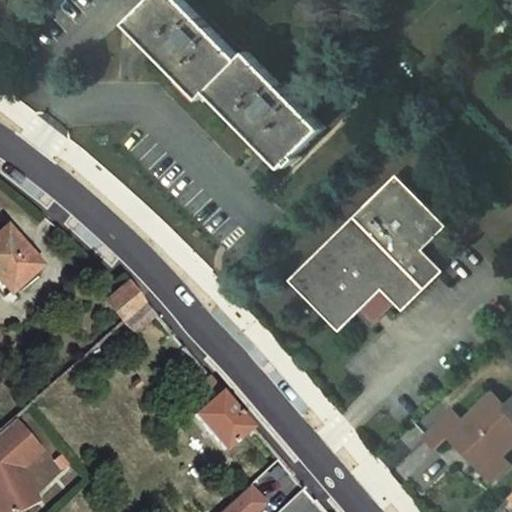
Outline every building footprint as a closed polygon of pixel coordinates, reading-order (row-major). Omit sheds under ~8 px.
[(203,99),(211,92),(284,167),(290,161),(292,163),(299,157),(296,154),(323,128),(249,52),(242,59),(184,0),(152,0),(129,23),(203,99)] [(373,199),(290,280),(307,298),(311,294),(344,328),(362,310),(383,289),(395,302),(404,311),(444,271),(424,249),(448,225),(398,174),(373,199)] [(0,231),(0,280),(11,292),(42,264),(7,225),(0,231)] [(129,281),(106,301),(123,321),(144,302),(129,281)] [(395,302),(383,289),(362,310),(375,322),(395,302)] [(344,328),(311,294),(307,298),(340,331),(344,328)] [(144,302),(123,321),(135,334),(155,315),(144,302)] [(201,384),(213,398),(221,391),(209,377),(201,384)] [(250,426),(221,391),(213,398),(195,414),(224,448),(250,426)] [(449,436),(484,473),(502,456),(511,446),(511,411),(507,407),(493,393),(464,421),(453,410),(425,437),(436,449),(449,436)] [(13,419),(0,430),(0,491),(9,511),(13,511),(37,499),(20,467),(40,450),(13,419)] [(510,464),(502,456),(484,473),(493,481),(510,464)] [(9,511),(0,491),(0,511),(9,511)]
